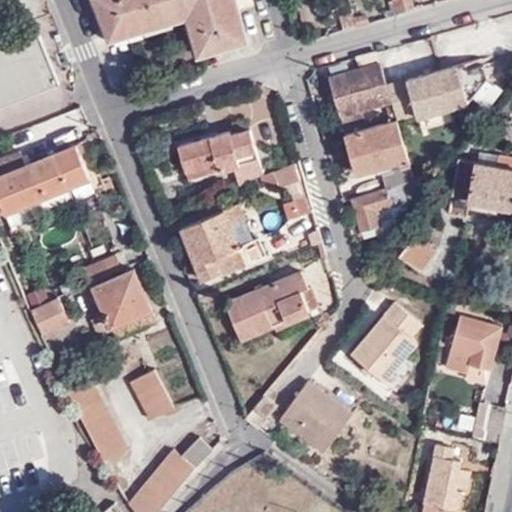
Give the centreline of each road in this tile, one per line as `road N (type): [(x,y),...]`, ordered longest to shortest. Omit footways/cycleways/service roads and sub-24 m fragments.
road 1 (residential): [(210,400),(116,114)]
road 2 (residential): [(355,272),(291,59)]
road 3 (residential): [(291,59),(499,0)]
road 4 (residential): [(116,114),(291,59)]
road 5 (residential): [(116,114),(55,0)]
